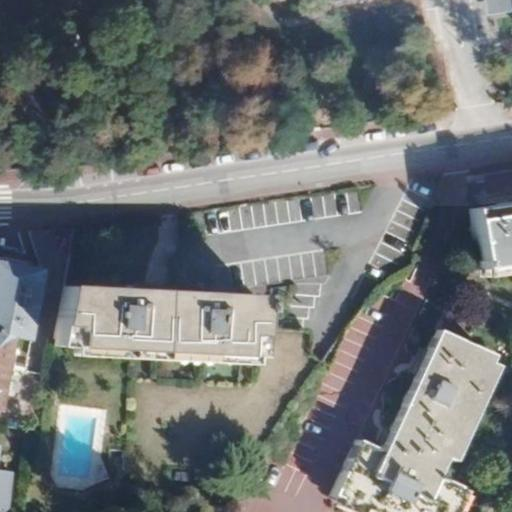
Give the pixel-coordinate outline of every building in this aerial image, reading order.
[(243,66),(208,63),(206,85),(241,88),(243,66)] [(186,100),(167,103),(171,133),(190,129),(186,100)] [(511,191),(481,197),(491,254),(511,250),(511,191)] [(0,393),(10,337),(26,340),(36,273),(33,267),(24,265),(25,261),(0,256),(0,393)] [(256,295),(62,285),(50,348),(253,358),(255,313),(260,313),(261,302),(255,302),(256,295)] [(379,453),(357,444),(333,498),(362,511),(446,511),(457,490),(434,479),(487,362),(432,337),(379,453)] [(0,507),(4,509),(10,474),(0,471),(0,507)]
